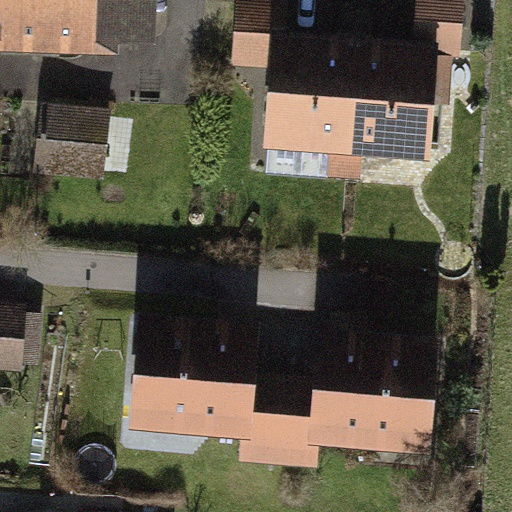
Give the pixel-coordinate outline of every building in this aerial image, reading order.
[(0,0),(0,141),(2,142),(2,59),(137,60),(137,0),(0,0)] [(292,8),(242,5),(236,79),(269,81),(263,159),(431,171),(439,62),(469,64),(473,2),(451,0),(421,0),(418,49),(290,39),(292,8)] [(109,117),(51,110),(45,162),(103,169),(109,117)] [(43,305),(0,300),(0,363),(37,367),(43,305)] [(266,316),(143,309),(136,431),(436,448),(443,330),(319,323),(317,356),(264,353),(266,316)]
